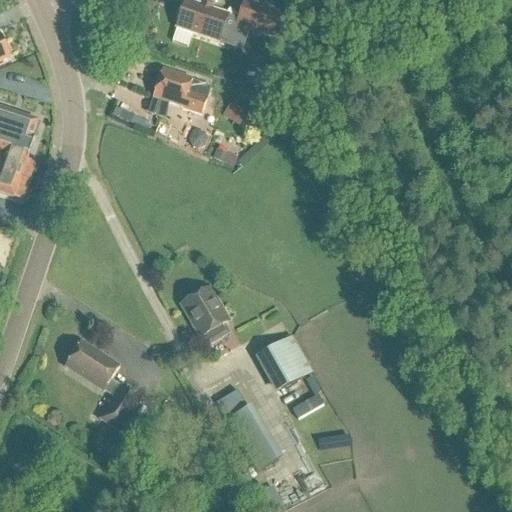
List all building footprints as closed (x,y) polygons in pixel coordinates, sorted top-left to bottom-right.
[(235,27),(276,42),(285,17),(244,2),(235,27)] [(183,13),(181,12),(179,13),(177,18),(178,20),(180,21),(177,31),(218,45),(228,17),(211,12),(212,9),(202,5),(201,8),(186,3),(183,13)] [(0,64),(10,59),(0,37),(0,64)] [(242,87),(258,92),(264,73),(247,68),(242,87)] [(212,89),(162,73),(153,100),(183,110),(182,112),(202,118),(212,89)] [(245,118),(230,109),(224,119),(239,128),(245,118)] [(29,162),(29,161),(33,162),(38,160),(41,150),(38,145),(35,144),(36,140),(34,139),(39,123),(0,111),(0,154),(3,155),(0,164),(0,196),(16,201),(28,162),(29,162)] [(177,147),(195,155),(204,133),(186,126),(177,147)] [(214,151),(209,161),(230,171),(235,161),(214,151)] [(201,341),(206,350),(228,337),(223,328),(229,325),(209,290),(178,308),(198,342),(201,341)] [(292,342),(256,362),(276,396),(311,376),(292,342)] [(122,389),(111,383),(120,369),(82,345),(66,370),(104,394),(105,393),(115,400),(101,422),(121,435),(143,401),(122,388),(122,389)] [(316,394),(288,410),(295,421),(322,405),(316,394)] [(282,461),(251,409),(227,423),(256,476),(282,461)] [(257,483),(250,487),(262,511),(269,508),(257,483)]
